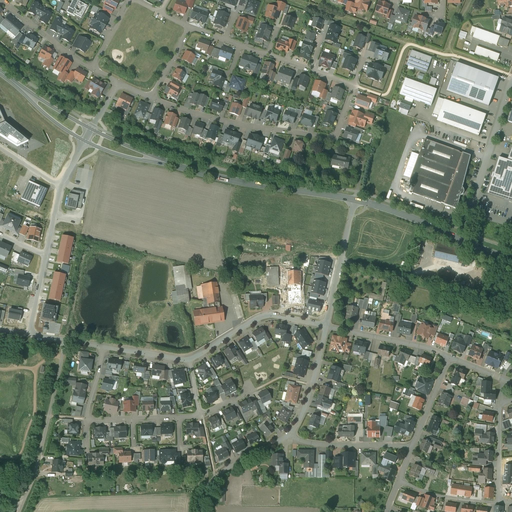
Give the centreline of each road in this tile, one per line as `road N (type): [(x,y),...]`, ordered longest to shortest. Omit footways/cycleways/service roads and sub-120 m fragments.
road 1 (residential): [(150,98),(221,121),(329,139),(353,85)]
road 2 (residential): [(64,339),(34,472),(20,505),(0,494)]
road 3 (secondary): [(182,168),(354,200)]
road 4 (secondary): [(354,200),(511,260)]
road 5 (residential): [(325,326),(262,317),(188,359)]
road 6 (residential): [(511,83),(470,210)]
road 7 (residential): [(208,246),(181,248),(79,221)]
road 8 (residential): [(325,326),(354,200)]
road 9 (residential): [(449,357),(325,326)]
road 10 (residential): [(412,447),(289,434)]
